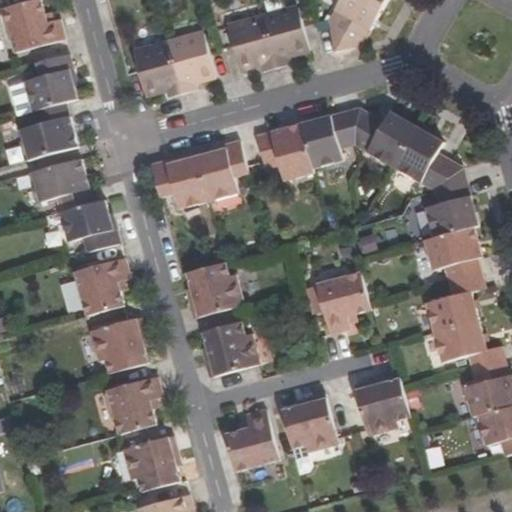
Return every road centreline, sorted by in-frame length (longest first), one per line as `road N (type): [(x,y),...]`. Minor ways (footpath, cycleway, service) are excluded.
road 1 (residential): [(124,144),(225,511)]
road 2 (residential): [(124,144),(441,57)]
road 3 (unknown): [(199,417),(397,365)]
road 4 (residential): [(84,0),(124,144)]
